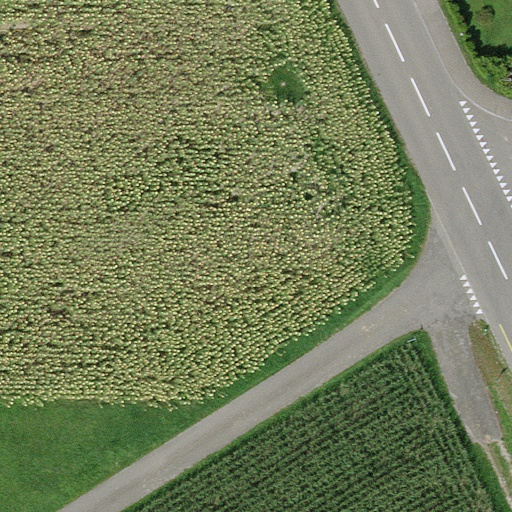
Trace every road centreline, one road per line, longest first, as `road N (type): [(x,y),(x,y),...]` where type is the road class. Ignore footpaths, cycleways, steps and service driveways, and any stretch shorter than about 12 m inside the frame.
road 1 (track): [(491,229),(277,394),(85,511)]
road 2 (tertiary): [(381,0),(491,229)]
road 3 (track): [(429,281),(511,467)]
